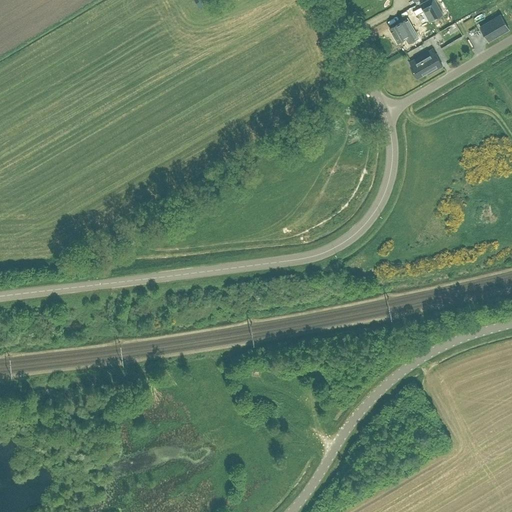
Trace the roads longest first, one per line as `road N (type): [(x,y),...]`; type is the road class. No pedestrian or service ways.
road 1 (tertiary): [(0,297),(331,250),(356,235),(389,184),(386,112)]
road 2 (unclassified): [(292,511),(350,426),(404,370),(440,346),(511,324)]
road 3 (unclassified): [(386,112),(511,40)]
road 4 (tertiary): [(386,112),(322,0)]
